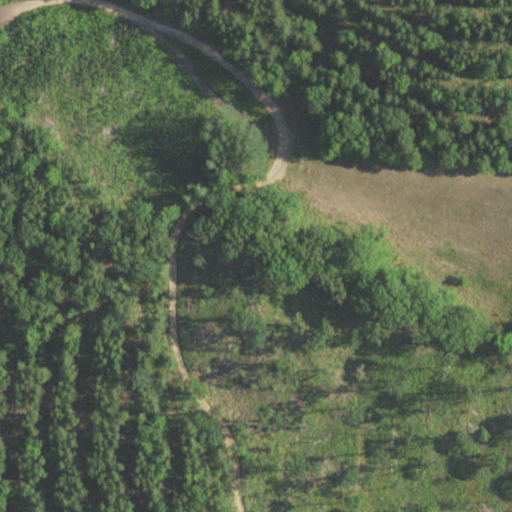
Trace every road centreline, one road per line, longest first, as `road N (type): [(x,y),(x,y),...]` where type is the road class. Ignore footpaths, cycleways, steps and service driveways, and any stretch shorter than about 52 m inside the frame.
road 1 (track): [(511,172),(400,155),(286,154),(236,121),(180,56),(127,15),(95,0),(0,10)]
road 2 (track): [(240,511),(240,464),(185,380),(172,322),(175,238),(196,201),(273,176),(278,161),(268,141)]
